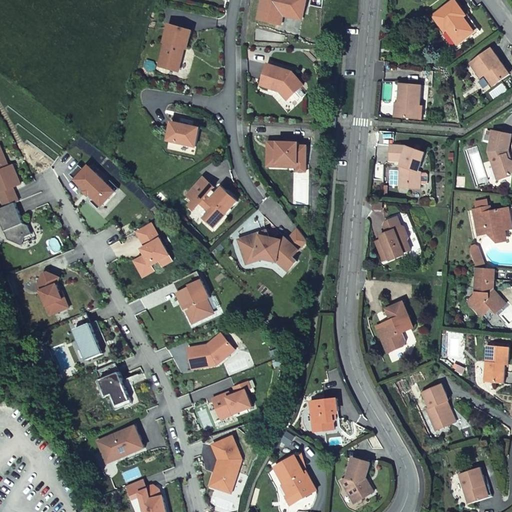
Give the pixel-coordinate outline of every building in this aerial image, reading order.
[(262,0),(258,19),(277,24),(280,12),(289,14),(295,10),(304,12),(306,0),(262,0)] [(455,0),(433,16),(444,31),(446,30),(459,47),(476,34),(463,17),(466,16),(462,10),(455,0)] [(463,17),(476,34),(480,31),(463,9),(462,10),(466,16),(463,17)] [(280,12),(277,24),(279,24),(282,14),(303,19),(304,12),(295,10),(289,14),(280,12)] [(167,43),(160,66),(178,71),(184,53),(182,52),(183,47),(185,48),(187,48),(192,31),(170,25),(165,42),(167,43)] [(510,75),(492,49),(471,65),(477,73),(481,70),(485,76),(493,87),(510,75)] [(268,64),(261,85),(280,91),(281,90),(285,91),(291,98),(305,85),(293,72),(268,64)] [(477,73),(481,79),(485,76),(481,70),(477,73)] [(399,102),(398,117),(416,119),(417,107),(420,107),(422,85),(401,84),(399,102)] [(281,90),(280,91),(288,100),(291,98),(285,91),(281,90)] [(182,124),(172,122),(168,140),(196,147),(200,128),(190,126),(182,124)] [(488,152),(497,180),(511,176),(511,174),(511,161),(508,159),(508,155),(510,154),(509,152),(508,151),(511,135),(492,131),(488,152)] [(268,151),(268,166),(278,167),(278,163),(288,164),(298,164),(307,165),(308,146),(299,146),(299,143),(273,142),(273,151),(268,151)] [(426,153),(407,146),(391,145),(390,160),(402,161),(400,187),(411,188),(411,184),(421,185),(422,173),(419,172),(426,153)] [(0,146),(0,193),(13,188),(21,185),(13,166),(9,168),(0,146)] [(307,165),(298,164),(298,172),(307,172),(307,165)] [(91,202),(99,210),(120,189),(111,181),(108,184),(96,173),(92,177),(86,171),(80,165),(71,175),(87,191),(86,192),(89,196),(91,195),(95,198),(91,202)] [(90,167),(86,171),(92,177),(96,173),(90,167)] [(204,177),(187,196),(193,201),(189,206),(193,210),(199,204),(203,208),(205,207),(210,212),(204,218),(214,228),(238,202),(223,188),(220,192),(212,200),(207,195),(215,187),(204,177)] [(212,200),(220,192),(215,187),(207,195),(212,200)] [(13,188),(0,193),(0,197),(1,197),(15,192),(13,188)] [(19,202),(15,192),(1,197),(5,208),(15,204),(19,202)] [(373,210),(383,210),(383,203),(374,202),(373,210)] [(23,224),(15,204),(5,208),(0,209),(0,220),(8,240),(22,246),(26,238),(32,235),(29,226),(23,224)] [(193,210),(198,214),(203,208),(199,204),(193,210)] [(511,207),(491,211),(490,206),(474,210),(478,235),(488,233),(495,232),(497,243),(506,235),(505,230),(511,228),(511,207)] [(389,258),(404,253),(411,250),(408,241),(409,237),(405,227),(402,226),(398,217),(386,221),(384,226),(387,233),(388,237),(381,239),(375,242),(383,261),(389,258)] [(140,271),(143,277),(155,271),(152,266),(160,262),(163,267),(173,261),(152,223),(137,231),(146,247),(148,251),(144,253),(146,256),(138,260),(143,269),(140,271)] [(239,240),(245,259),(258,254),(263,259),(278,261),(283,268),(294,259),(291,255),(308,241),(298,229),(288,240),(285,237),(282,240),(269,238),(269,234),(261,236),(260,233),(239,240)] [(495,232),(488,233),(497,243),(495,232)] [(390,261),(405,255),(404,253),(389,258),(390,261)] [(245,259),(247,264),(263,259),(258,254),(245,259)] [(143,269),(138,260),(135,262),(140,271),(143,269)] [(499,296),(492,289),(491,290),(489,288),(493,284),(495,269),(476,267),(474,294),(466,301),(480,316),(490,308),(495,313),(503,306),(496,298),(499,296)] [(39,285),(51,316),(69,308),(66,299),(63,300),(61,293),(58,285),(60,278),(47,272),(44,274),(39,285)] [(198,272),(174,283),(186,310),(189,308),(196,322),(209,316),(210,310),(206,300),(210,298),(198,272)] [(496,298),(503,306),(506,304),(499,296),(496,298)] [(394,323),(389,325),(386,323),(377,327),(386,349),(395,345),(396,350),(405,346),(406,340),(403,333),(415,328),(404,303),(388,310),(392,321),(394,323)] [(87,313),(71,319),(88,361),(104,354),(96,336),(103,334),(99,323),(92,326),(91,323),(87,313)] [(212,345),(189,349),(193,370),(218,366),(230,355),(225,350),(231,344),(222,334),(213,341),(215,343),(212,345)] [(236,350),(231,344),(225,350),(230,355),(236,350)] [(487,346),(484,381),(491,382),(503,383),(504,372),(505,364),(508,365),(510,348),(487,346)] [(223,395),(212,399),(220,420),(253,407),(247,391),(251,389),(248,382),(234,387),(237,394),(231,396),(225,399),(223,395)] [(452,419),(445,403),(448,402),(450,401),(443,386),(423,394),(430,409),(427,410),(436,432),(448,427),(452,419)] [(337,398),(310,401),(312,414),(313,414),(314,422),(312,422),(314,431),(334,429),(333,419),(333,413),(337,413),(338,410),(337,398)] [(458,423),(448,402),(445,403),(452,419),(448,427),(458,423)] [(136,426),(98,442),(107,464),(145,448),(136,426)] [(216,472),(211,486),(232,493),(244,460),(234,437),(214,445),(220,460),(217,469),(218,470),(217,473),(216,472)] [(275,467),(284,484),(283,485),(288,495),(295,491),(301,488),(305,496),(317,490),(307,471),(304,473),(295,456),(275,467)] [(353,458),(347,477),(342,480),(352,498),(362,493),(364,497),(374,492),(369,482),(366,483),(365,481),(366,477),(371,463),(353,458)] [(460,475),(469,505),(488,499),(484,487),(487,486),(487,485),(484,478),(481,469),(460,475)] [(144,479),(127,486),(131,497),(141,493),(145,511),(150,510),(150,511),(167,511),(164,497),(161,497),(161,494),(156,495),(153,494),(151,488),(148,489),(144,479)] [(494,497),(490,484),(487,485),(487,486),(484,487),(488,499),(494,497)] [(155,487),(151,488),(153,494),(156,495),(161,494),(160,490),(155,487)] [(305,496),(301,488),(295,491),(300,499),(305,496)] [(354,503),(364,497),(362,493),(352,498),(354,503)]
